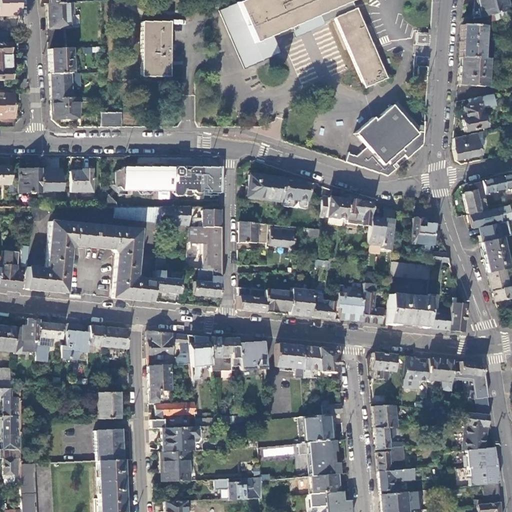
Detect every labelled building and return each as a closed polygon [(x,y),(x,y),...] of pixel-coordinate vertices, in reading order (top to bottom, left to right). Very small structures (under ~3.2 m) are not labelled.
[(0,0),(0,3),(5,4),(7,5),(8,13),(16,13),(17,15),(16,17),(16,25),(21,25),(19,0),(0,0)] [(334,20),(364,88),(373,84),(377,83),(386,79),(371,45),(355,9),(354,10),(351,2),(355,0),(243,0),(236,3),(255,44),(274,36),(291,28),(292,28),(296,37),(323,25),(328,23),(334,20)] [(502,0),(471,0),(471,19),(505,11),(502,0)] [(71,14),(70,3),(63,3),(48,4),(46,4),(47,28),(48,50),(62,49),(62,43),(62,36),(62,29),(65,29),(68,28),(67,15),(71,14)] [(281,53),(274,36),(255,44),(236,3),(219,10),(245,69),(281,53)] [(505,12),(493,15),(494,20),(506,17),(505,12)] [(139,23),(140,78),(169,78),(169,23),(139,23)] [(482,26),(460,25),(458,57),(480,58),(482,26)] [(0,62),(9,62),(8,44),(0,44),(0,62)] [(68,74),(69,74),(68,49),(66,49),(62,49),(48,50),(48,64),(49,75),(68,74)] [(507,59),(506,55),(487,59),(488,64),(507,59)] [(483,86),(486,59),(480,58),(458,57),(456,85),(483,86)] [(0,81),(10,81),(9,62),(0,62),(0,81)] [(426,82),(427,67),(418,66),(417,81),(426,82)] [(68,74),(49,75),(49,85),(50,100),(71,98),(71,95),(69,95),(68,74)] [(459,120),(462,132),(484,127),(479,105),(481,105),(483,107),(493,105),(490,93),(469,98),(470,102),(465,103),(466,106),(461,107),(464,119),(459,120)] [(0,94),(0,118),(10,118),(12,118),(11,94),(0,94)] [(77,119),(76,98),(71,98),(50,100),(50,107),(50,120),(77,119)] [(395,101),(390,106),(413,131),(423,131),(423,126),(416,125),(395,101)] [(422,143),(423,131),(413,131),(390,106),(390,105),(373,120),(371,118),(353,134),(365,147),(355,157),(346,154),(344,162),(386,176),(394,169),(391,166),(403,155),(406,158),(422,143)] [(100,128),(121,128),(120,113),(100,112),(100,128)] [(10,118),(0,118),(0,127),(11,127),(10,118)] [(481,131),(451,138),(451,148),(450,148),(453,160),(478,155),(476,145),(482,144),(483,142),(481,131)] [(0,185),(9,185),(9,167),(0,167),(0,185)] [(193,194),(196,197),(199,197),(202,194),(219,194),(219,172),(202,172),(199,169),(182,169),(182,167),(172,167),(172,171),(168,171),(165,168),(149,167),(146,171),(142,170),(139,167),(122,167),(119,170),(116,170),(113,173),(113,185),(115,188),(119,188),(122,191),(135,191),(139,194),(149,194),(153,191),(172,191),(172,194),(175,197),(180,197),(183,194),(186,197),(190,197),(193,194)] [(38,191),(38,170),(17,170),(17,193),(38,193),(38,191)] [(59,170),(38,170),(38,191),(59,191),(59,170)] [(80,172),(68,172),(68,192),(91,192),(90,170),(80,170),(80,172)] [(509,174),(478,181),(481,195),(511,189),(509,174)] [(248,200),(281,203),(281,199),(283,179),(249,176),(248,188),(249,188),(248,200)] [(283,179),(281,199),(307,202),(308,185),(305,185),(305,181),(283,179)] [(460,194),(465,214),(477,212),(474,200),(482,199),(481,195),(478,181),(463,185),(465,193),(461,194),(460,194)] [(104,192),(100,192),(99,207),(114,207),(115,207),(115,203),(104,192)] [(362,200),(346,195),(346,200),(344,220),(343,224),(368,226),(369,218),(370,203),(362,202),(362,200)] [(346,200),(322,197),(319,217),(344,220),(346,200)] [(465,214),(468,229),(475,228),(510,220),(507,206),(477,212),(465,214)] [(75,214),(75,207),(68,207),(38,207),(34,207),(31,207),(30,221),(38,221),(49,213),(75,214)] [(157,223),(159,207),(115,207),(114,207),(113,218),(157,223)] [(193,212),(199,207),(159,207),(157,223),(157,224),(187,225),(188,212),(193,212)] [(383,208),(382,219),(393,220),(394,212),(383,208)] [(219,228),(219,211),(201,211),(201,228),(219,228)] [(368,226),(366,245),(381,247),(380,251),(391,252),(394,220),(393,220),(382,219),(369,218),(368,226)] [(421,219),(411,219),(410,244),(430,247),(432,224),(428,224),(428,221),(421,219)] [(475,228),(478,242),(495,239),(499,238),(511,234),(511,219),(510,220),(475,228)] [(150,302),(150,292),(152,280),(134,278),(138,230),(49,221),(44,270),(26,267),(24,289),(50,292),(63,293),(68,248),(72,245),(78,246),(104,249),(111,250),(114,253),(110,298),(122,299),(150,302)] [(266,245),(266,225),(237,223),(237,244),(266,245)] [(219,278),(219,228),(201,228),(191,228),(186,229),(184,269),(210,270),(210,277),(219,278)] [(307,228),(307,236),(319,237),(319,229),(307,228)] [(268,246),(292,248),(293,235),(290,234),(290,237),(285,236),(286,230),(270,229),(268,246)] [(495,239),(478,242),(485,273),(503,269),(506,268),(499,238),(495,239)] [(430,250),(429,259),(447,261),(444,252),(430,250)] [(327,262),(315,260),(314,267),(326,269),(327,262)] [(429,266),(390,262),(388,276),(427,281),(429,266)] [(15,267),(0,265),(0,287),(9,288),(19,289),(20,277),(14,276),(15,267)] [(158,265),(153,265),(152,280),(150,292),(177,294),(178,281),(161,279),(162,272),(158,272),(158,265)] [(503,269),(485,273),(489,291),(490,291),(507,288),(503,269)] [(216,298),(219,278),(210,277),(209,283),(192,282),(190,295),(216,298)] [(363,277),(362,290),(359,322),(370,323),(384,325),(385,310),(371,309),(374,285),(372,285),(373,278),(370,277),(364,277),(363,277)] [(344,281),(338,280),(336,296),(344,297),(344,294),(344,290),(343,290),(344,281)] [(237,288),(237,296),(251,298),(251,290),(237,288)] [(338,308),(337,320),(347,321),(359,322),(362,290),(350,289),(344,294),(344,297),(336,296),(335,308),(338,308)] [(311,292),(290,290),(289,293),(287,315),(308,317),(311,292)] [(320,291),(311,290),(311,292),(308,317),(330,319),(332,302),(320,301),(320,294),(320,291)] [(287,315),(289,293),(263,291),(263,299),(262,313),(287,315)] [(510,298),(509,293),(493,297),(495,302),(510,298)] [(426,299),(423,329),(435,330),(446,331),(448,311),(435,310),(436,295),(426,294),(426,299)] [(401,326),(423,329),(426,299),(386,295),(385,310),(384,325),(401,326)] [(237,310),(262,313),(263,299),(251,298),(237,296),(237,310)] [(464,306),(463,304),(454,304),(454,298),(444,297),(444,303),(449,303),(448,311),(446,331),(462,332),(464,306)] [(30,320),(23,319),(23,327),(19,327),(19,329),(12,328),(12,329),(11,347),(11,352),(11,354),(18,354),(18,351),(34,352),(34,341),(35,323),(35,321),(30,320)] [(35,323),(34,341),(37,341),(38,337),(50,338),(60,339),(61,325),(35,323)] [(65,324),(65,331),(64,345),(59,345),(59,358),(76,359),(76,351),(79,352),(78,363),(86,364),(86,357),(87,346),(87,333),(80,333),(80,329),(77,327),(78,325),(73,324),(65,324)] [(99,347),(100,327),(87,326),(87,333),(87,346),(99,347)] [(12,329),(0,327),(0,350),(11,352),(11,347),(12,329)] [(126,350),(125,330),(112,328),(100,327),(99,347),(126,350)] [(146,347),(146,356),(170,355),(170,343),(180,344),(181,362),(188,362),(186,346),(185,335),(159,333),(145,332),(146,347)] [(200,337),(194,336),(194,345),(196,363),(188,364),(190,382),(201,381),(199,367),(208,365),(208,362),(208,360),(206,337),(200,337)] [(217,339),(208,337),(210,359),(211,359),(211,362),(208,362),(208,365),(209,370),(219,369),(219,372),(230,371),(230,367),(238,367),(236,345),(236,340),(228,340),(217,340),(217,339)] [(238,367),(238,371),(263,369),(262,343),(236,345),(238,367)] [(287,345),(275,344),(273,367),(294,369),(293,378),(300,379),(299,346),(287,345)] [(194,345),(186,346),(188,362),(188,364),(196,363),(194,345)] [(299,346),(300,379),(307,379),(308,370),(311,370),(310,378),(318,378),(316,348),(307,347),(299,346)] [(323,348),(316,348),(318,378),(318,379),(327,379),(327,377),(332,377),(332,372),(337,373),(336,353),(332,349),(323,348)] [(393,356),(370,354),(368,370),(374,371),(373,379),(384,380),(385,372),(391,372),(393,356)] [(402,388),(415,389),(416,380),(426,381),(427,364),(414,363),(415,358),(410,357),(404,357),(402,388)] [(451,371),(452,361),(439,360),(427,359),(427,364),(426,381),(441,382),(441,390),(450,391),(451,378),(451,371)] [(457,372),(451,371),(451,378),(469,379),(470,376),(477,377),(480,377),(482,364),(467,363),(458,362),(457,372)] [(147,378),(148,392),(168,391),(167,367),(162,367),(147,367),(147,378)] [(9,369),(0,368),(0,382),(8,383),(9,369)] [(127,386),(127,374),(118,374),(117,379),(114,379),(113,386),(127,386)] [(19,416),(19,398),(10,398),(9,383),(8,383),(0,382),(0,396),(1,396),(3,398),(2,416),(19,416)] [(486,393),(484,382),(478,383),(479,393),(486,393)] [(148,392),(148,404),(169,403),(168,391),(148,392)] [(94,420),(117,419),(117,393),(94,394),(94,420)] [(193,415),(193,414),(192,404),(153,406),(154,420),(149,421),(149,429),(159,429),(163,428),(163,420),(160,420),(160,416),(193,415)] [(341,414),(341,408),(340,405),(327,406),(327,404),(320,405),(321,415),(328,415),(341,414)] [(390,406),(370,408),(372,430),(395,428),(393,406),(390,406)] [(488,415),(487,407),(473,409),(474,414),(487,415),(488,415)] [(474,414),(465,413),(461,451),(465,451),(484,449),(487,415),(474,414)] [(321,415),(301,417),(304,443),(307,443),(331,441),(328,415),(321,415)] [(19,416),(2,416),(2,435),(2,450),(8,450),(19,450),(19,445),(19,416)] [(163,428),(159,429),(159,438),(162,437),(163,453),(186,451),(200,451),(200,443),(201,443),(200,427),(194,427),(163,428)] [(395,428),(372,430),(374,451),(387,449),(391,449),(391,445),(390,440),(392,440),(395,436),(395,428)] [(95,462),(120,461),(120,449),(120,443),(119,431),(92,432),(93,462),(95,462)] [(296,444),(298,455),(307,455),(309,477),(327,475),(337,474),(339,474),(338,463),(334,463),(332,452),(335,452),(334,440),(331,441),(307,443),(304,443),(296,444)] [(391,449),(387,449),(387,453),(375,454),(376,473),(411,469),(411,465),(403,466),(401,448),(391,449)] [(484,449),(465,451),(466,469),(467,469),(496,467),(493,448),(484,449)] [(19,484),(19,465),(19,450),(8,450),(8,455),(8,459),(2,459),(2,484),(19,484)] [(160,463),(161,483),(187,481),(186,451),(163,453),(157,453),(158,463),(160,463)] [(122,511),(120,461),(95,462),(96,511),(122,511)] [(34,511),(32,474),(33,473),(33,465),(19,465),(19,484),(20,511),(34,511)] [(468,479),(467,479),(468,487),(481,485),(497,484),(496,467),(467,469),(468,479)] [(412,481),(411,469),(376,473),(378,492),(391,491),(391,483),(412,481)] [(338,487),(337,474),(327,475),(309,477),(311,494),(318,493),(335,491),(335,487),(338,487)] [(260,482),(259,478),(240,479),(241,483),(227,484),(226,480),(214,480),(214,492),(227,491),(227,500),(259,499),(260,482)] [(498,504),(497,484),(481,485),(483,505),(498,504)] [(308,494),(310,507),(325,506),(325,511),(350,511),(349,500),(342,501),(341,491),(338,491),(335,491),(318,493),(311,494),(308,494)] [(406,511),(406,501),(405,492),(379,495),(380,511),(406,511)] [(411,501),(406,501),(406,511),(410,511),(413,511),(419,511),(418,501),(411,502),(411,501)] [(164,503),(162,503),(162,511),(185,511),(185,506),(185,502),(181,502),(176,502),(164,503)]
